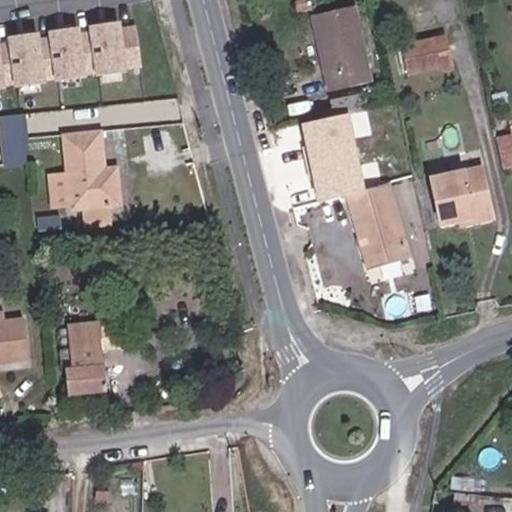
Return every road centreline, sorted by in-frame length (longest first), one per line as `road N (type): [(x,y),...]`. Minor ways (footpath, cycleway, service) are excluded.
road 1 (tertiary): [(207,0),(310,386)]
road 2 (residential): [(288,432),(211,420),(0,452)]
road 3 (residential): [(375,388),(511,328)]
road 4 (tertiary): [(334,481),(367,475),(390,450),(393,417),(375,388)]
